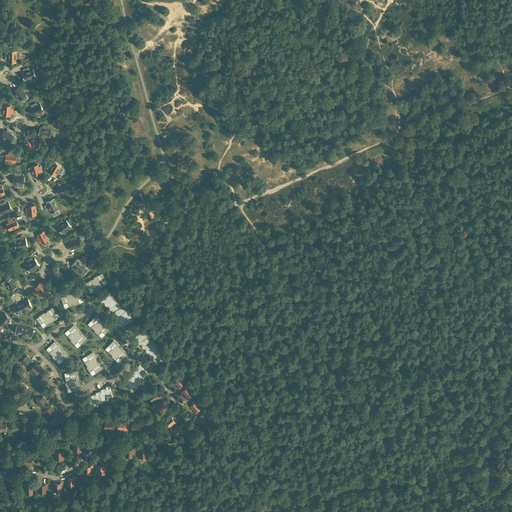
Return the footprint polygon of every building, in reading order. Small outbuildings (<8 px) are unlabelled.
[(8,62),(17,62),(16,62),(16,51),(17,51),(8,51),(8,54),(6,54),(6,59),(8,59),(8,62)] [(22,73),(25,80),(36,76),(36,77),(36,76),(33,69),(30,70),(29,67),(24,69),(25,71),(22,73),(22,72),(22,73)] [(18,87),(13,92),(20,100),(26,94),(24,92),(25,91),(22,88),(21,89),(18,87)] [(33,107),(30,108),(33,115),(43,111),(40,104),(37,105),(36,103),(33,105),(33,107)] [(11,106),(4,105),(3,115),(10,116),(10,112),(13,112),(13,108),(11,108),(11,106)] [(40,127),(38,135),(49,138),(50,138),(52,130),(51,130),(48,129),(49,126),(44,125),(44,128),(40,127)] [(8,132),(5,130),(1,136),(9,142),(14,136),(11,134),(12,132),(9,130),(8,132)] [(32,140),(31,137),(24,140),(29,149),(35,146),(34,144),(36,143),(35,139),(32,140)] [(14,155),(14,152),(10,152),(10,155),(6,154),(6,161),(16,162),(16,155),(14,155)] [(55,176),(61,166),(55,162),(53,165),(50,163),(48,167),(50,168),(48,172),(55,176)] [(31,166),(33,176),(40,174),(39,170),(41,170),(41,166),(39,167),(38,165),(31,166)] [(14,183),(24,183),(23,176),(21,176),(21,173),(17,174),(17,176),(13,176),(14,183)] [(61,186),(58,187),(59,194),(69,191),(67,184),(65,185),(64,183),(60,184),(61,186)] [(58,209),(53,199),(46,202),(48,205),(45,207),(47,210),(50,209),(51,212),(58,209)] [(0,208),(2,214),(11,210),(8,203),(5,204),(4,202),(1,204),(2,206),(0,206),(0,208)] [(36,215),(35,205),(28,206),(29,209),(26,210),(26,214),(29,213),(29,215),(36,215)] [(9,230),(18,227),(16,220),(12,222),(11,219),(8,221),(9,223),(7,224),(9,230)] [(60,225),(57,227),(62,233),(71,226),(66,220),(63,222),(62,220),(59,223),(60,225)] [(43,231),(37,234),(39,238),(37,239),(39,242),(41,241),(42,243),(48,240),(43,231)] [(18,240),(14,241),(16,249),(28,246),(26,238),(22,239),(21,236),(17,237),(18,240)] [(72,240),(69,241),(71,248),(81,245),(79,238),(76,239),(75,237),(72,238),(72,240)] [(28,263),(25,265),(30,272),(40,265),(35,259),(32,261),(30,258),(27,261),(28,263)] [(77,260),(72,265),(74,268),(73,270),(76,272),(78,270),(81,273),(85,267),(77,260)] [(56,267),(50,271),(52,273),(49,275),(51,278),(54,277),(55,279),(61,276),(56,267)] [(93,277),(94,278),(99,288),(104,286),(102,281),(106,279),(102,273),(93,277)] [(13,277),(5,280),(9,290),(17,287),(13,277)] [(94,278),(85,283),(88,289),(92,287),(94,291),(100,289),(99,288),(94,278)] [(47,288),(40,282),(36,287),(39,290),(37,291),(40,294),(41,292),(43,293),(47,288)] [(70,294),(74,305),(74,306),(80,303),(78,299),(82,297),(79,290),(70,294)] [(70,293),(60,297),(63,304),(67,302),(69,307),(74,305),(70,294),(70,293)] [(105,304),(114,298),(113,299),(110,294),(101,299),(102,302),(105,300),(107,302),(105,304)] [(109,308),(118,302),(117,303),(114,298),(105,304),(106,306),(109,304),(111,306),(109,308)] [(28,299),(20,303),(24,310),(32,306),(28,299)] [(113,312),(122,307),(121,307),(118,302),(109,308),(110,310),(113,308),(115,311),(113,312)] [(24,310),(20,303),(13,307),(17,314),(24,310)] [(45,313),(44,313),(51,322),(52,323),(56,319),(53,315),(57,312),(52,307),(45,313)] [(117,316),(126,311),(125,311),(122,307),(113,312),(114,315),(117,313),(119,315),(117,316)] [(120,321),(121,321),(130,315),(129,316),(126,311),(117,316),(118,319),(121,317),(123,319),(120,321)] [(44,312),(36,318),(40,324),(44,321),(47,325),(51,322),(44,313),(45,313),(44,312)] [(5,313),(0,317),(0,320),(5,325),(11,318),(5,313)] [(104,321),(96,315),(91,320),(94,323),(91,327),(95,330),(102,322),(103,322),(104,321)] [(130,315),(121,321),(122,323),(125,321),(127,324),(133,320),(130,315)] [(103,322),(102,322),(95,330),(94,331),(99,335),(102,331),(105,334),(110,329),(103,322)] [(73,324),(68,329),(71,332),(67,336),(71,340),(79,332),(80,332),(73,324)] [(25,327),(17,325),(15,333),(23,335),(25,327)] [(34,329),(25,327),(23,335),(32,337),(34,329)] [(79,332),(71,340),(70,340),(74,345),(78,341),(81,345),(86,340),(80,332),(79,332)] [(138,341),(148,336),(147,336),(146,337),(144,332),(134,337),(136,339),(139,338),(140,340),(138,341)] [(142,346),(151,340),(150,341),(148,336),(138,341),(140,344),(143,342),(144,344),(142,346)] [(121,347),(113,340),(108,345),(112,348),(108,352),(112,355),(120,347),(120,348),(121,347)] [(146,350),(155,345),(154,345),(151,340),(142,346),(143,348),(147,346),(148,349),(146,350)] [(55,341),(50,346),(53,349),(49,352),(53,356),(61,348),(61,349),(62,348),(55,341)] [(150,354),(150,355),(159,349),(158,350),(155,345),(146,350),(147,353),(151,351),(152,353),(150,354)] [(112,355),(111,356),(116,360),(119,357),(122,360),(127,354),(120,348),(120,347),(112,355)] [(53,356),(52,357),(56,361),(60,358),(63,361),(68,356),(61,349),(61,348),(53,356)] [(153,359),(163,354),(162,354),(159,349),(150,355),(151,357),(154,355),(156,358),(153,359)] [(89,359),(85,362),(87,366),(97,360),(97,361),(98,360),(92,352),(86,356),(89,359)] [(163,354),(153,359),(155,361),(158,360),(160,362),(166,359),(163,354)] [(21,361),(25,365),(33,357),(31,359),(27,355),(18,363),(19,363),(21,361)] [(87,366),(86,367),(89,372),(94,369),(96,373),(102,369),(97,361),(97,360),(87,366)] [(37,372),(42,367),(40,369),(36,364),(27,372),(28,373),(30,371),(35,376),(38,373),(37,372)] [(136,369),(143,377),(143,376),(147,373),(140,365),(138,367),(140,369),(138,371),(136,369)] [(133,374),(140,382),(139,381),(143,377),(136,369),(134,371),(137,374),(135,376),(133,374)] [(76,370),(69,372),(70,376),(65,377),(66,382),(77,380),(78,380),(76,370)] [(129,378),(129,379),(136,387),(136,386),(140,382),(133,374),(131,376),(133,379),(131,380),(129,378)] [(37,382),(37,383),(39,381),(43,385),(52,377),(51,377),(49,379),(45,375),(37,382)] [(181,387),(180,386),(184,383),(179,377),(174,381),(178,386),(177,387),(179,389),(181,387)] [(136,387),(129,379),(127,380),(130,383),(127,385),(132,390),(136,387)] [(66,382),(65,383),(66,388),(71,387),(72,392),(79,390),(77,380),(66,382)] [(104,389),(107,399),(107,398),(113,396),(109,386),(106,387),(108,390),(105,391),(104,389)] [(189,397),(193,394),(188,388),(183,392),(187,396),(186,397),(188,400),(189,398),(189,397)] [(99,391),(99,392),(102,402),(102,401),(107,399),(104,389),(101,390),(103,393),(100,394),(99,391)] [(149,396),(153,401),(157,397),(158,399),(161,397),(159,395),(158,395),(155,391),(149,396)] [(94,394),(97,405),(97,403),(102,402),(99,392),(96,392),(98,396),(95,397),(94,394)] [(34,403),(34,404),(37,402),(41,407),(45,404),(44,403),(49,399),(47,400),(43,396),(34,403)] [(156,405),(160,410),(165,407),(166,408),(168,406),(167,404),(166,405),(162,400),(156,405)] [(191,406),(195,411),(193,412),(195,414),(197,412),(196,411),(201,408),(196,402),(191,406)] [(42,413),(44,411),(49,417),(52,414),(52,413),(57,408),(55,410),(51,405),(42,413)] [(81,417),(85,417),(85,414),(83,414),(83,409),(76,409),(76,415),(81,415),(81,417)] [(200,417),(204,421),(202,423),(204,425),(206,423),(206,422),(210,419),(205,413),(200,417)] [(50,422),(52,421),(56,425),(65,418),(65,417),(62,419),(59,415),(50,422)] [(165,421),(169,426),(174,423),(175,424),(177,422),(176,420),(175,421),(171,416),(165,421)] [(111,430),(114,430),(114,428),(113,428),(113,422),(108,422),(108,421),(105,420),(105,429),(111,429),(111,430)] [(124,430),(127,430),(127,428),(126,428),(126,422),(118,422),(118,429),(124,429),(124,430)] [(138,432),(141,432),(141,429),(140,429),(140,423),(132,423),(132,430),(138,430),(138,432)] [(152,430),(152,432),(155,432),(155,429),(154,429),(154,423),(146,423),(146,430),(152,430)] [(173,431),(177,436),(181,432),(182,433),(185,431),(183,429),(182,430),(179,426),(173,431)] [(72,428),(61,428),(61,436),(70,436),(70,433),(72,433),(72,428)] [(84,443),(72,443),(72,451),(81,451),(81,448),(84,448),(84,443)] [(112,457),(118,457),(118,451),(120,451),(120,448),(118,448),(118,449),(112,449),(112,457)] [(126,457),(132,457),(132,451),(134,451),(134,448),(132,448),(132,449),(126,449),(126,457)] [(138,457),(146,458),(146,452),(148,452),(148,449),(145,449),(145,450),(140,450),(140,455),(138,455),(138,457)] [(65,451),(54,451),(54,459),(63,459),(63,456),(65,456),(65,451)] [(32,463),(32,458),(24,457),(24,459),(24,464),(30,464),(30,466),(33,466),(33,463),(32,463)] [(44,464),(44,466),(47,466),(47,463),(46,463),(46,457),(38,457),(38,464),(44,464)] [(84,474),(91,474),(91,468),(93,468),(93,465),(90,465),(90,467),(84,466),(84,474)] [(96,474),(104,474),(104,468),(106,469),(106,465),(103,465),(103,467),(98,467),(98,472),(96,472),(96,474)] [(68,486),(74,486),(74,480),(76,480),(76,477),(73,477),(73,478),(68,478),(68,486)] [(53,489),(53,492),(61,491),(61,486),(62,486),(62,483),(60,483),(60,484),(54,484),(54,489),(53,489)] [(39,493),(45,493),(46,487),(47,487),(47,484),(45,484),(45,485),(39,485),(39,493)] [(26,491),(24,491),(24,494),(33,494),(32,488),(34,488),(34,485),(32,485),(32,486),(26,486),(26,491)]
